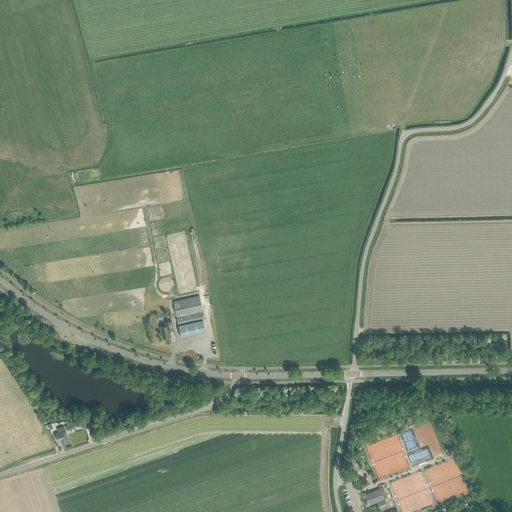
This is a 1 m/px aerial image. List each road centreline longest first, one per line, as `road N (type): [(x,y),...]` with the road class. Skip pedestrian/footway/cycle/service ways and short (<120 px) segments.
road 1 (unclassified): [(352,374),(363,261),(402,139),(475,118),(511,55)]
road 2 (unclassified): [(0,474),(202,409),(240,375)]
road 3 (tertiary): [(0,279),(49,316),(119,351),(240,375)]
road 4 (unknown): [(130,432),(44,402),(0,339)]
road 5 (tertiary): [(352,374),(511,371)]
road 6 (unclassified): [(340,511),(335,475),(352,374)]
